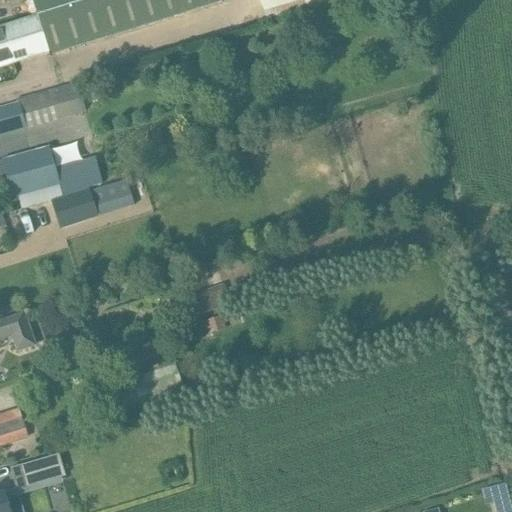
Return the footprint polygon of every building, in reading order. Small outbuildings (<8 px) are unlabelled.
[(33,0),(38,16),(50,53),(51,57),(222,3),(221,0),(33,0)] [(260,0),(266,20),(337,0),(260,0)] [(0,68),(50,53),(38,16),(0,27),(0,68)] [(0,136),(87,112),(79,83),(17,101),(18,103),(0,108),(0,136)] [(50,147),(2,160),(12,199),(19,197),(21,209),(63,198),(62,197),(103,184),(96,157),(56,168),(50,147)] [(90,189),(52,201),(61,229),(99,217),(90,189)] [(96,289),(83,293),(87,303),(100,299),(96,289)] [(216,310),(209,290),(187,297),(191,309),(188,310),(191,318),(216,310)] [(36,346),(25,312),(0,320),(0,341),(12,338),(17,352),(36,346)] [(227,329),(222,315),(205,321),(208,330),(213,328),(215,333),(227,329)] [(183,390),(173,360),(123,376),(133,406),(183,390)] [(0,445),(11,442),(1,416),(0,416),(0,445)] [(60,457),(59,455),(21,466),(22,468),(25,479),(27,487),(65,476),(60,457)] [(511,511),(511,506),(506,483),(482,490),(485,506),(494,504),(495,511),(511,511)] [(9,511),(4,492),(0,493),(0,511),(9,511)]
